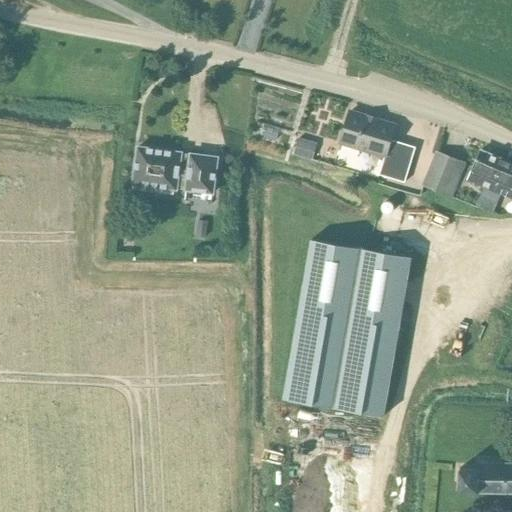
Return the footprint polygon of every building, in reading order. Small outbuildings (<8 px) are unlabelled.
[(368,115),(351,109),(340,144),(384,158),(379,175),(405,183),(415,148),(391,140),(396,124),(379,118),(368,114),(368,115)] [(312,160),(317,144),(298,138),(293,154),(312,160)] [(137,147),(132,184),(178,190),(178,189),(184,189),(184,190),(214,194),(218,157),(188,153),(188,154),(183,153),(183,152),(137,147)] [(448,195),(461,162),(438,151),(424,185),(448,195)] [(511,163),(501,159),(481,151),(469,180),(485,187),(476,207),(485,210),(492,213),(501,193),(511,198),(511,197),(511,163)] [(198,220),(196,237),(206,238),(208,222),(198,220)] [(310,239),(282,400),(338,409),(384,417),(384,416),(411,257),(310,239)] [(511,461),(481,462),(481,469),(460,468),(459,490),(480,491),(480,492),(511,492),(511,461)]
